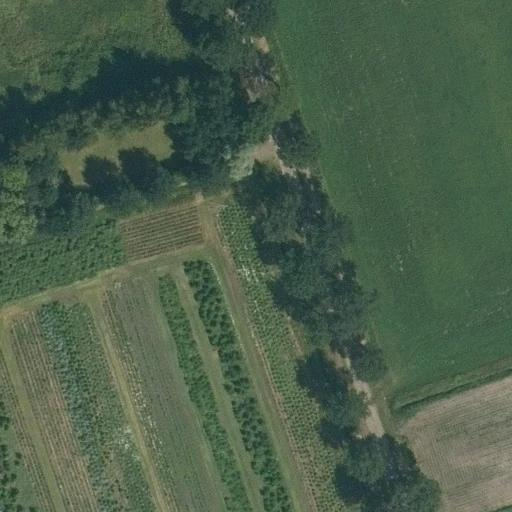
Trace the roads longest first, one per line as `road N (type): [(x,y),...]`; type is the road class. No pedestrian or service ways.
road 1 (unclassified): [(401,511),(229,0)]
road 2 (track): [(280,150),(0,229)]
